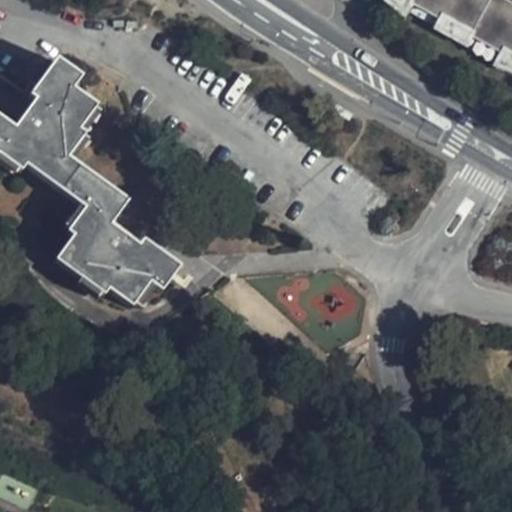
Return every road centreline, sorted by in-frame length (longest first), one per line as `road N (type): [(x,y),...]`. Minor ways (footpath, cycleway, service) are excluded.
road 1 (residential): [(495,157),(417,280),(395,345),(407,409),(455,511)]
road 2 (tertiary): [(495,157),(257,0)]
road 3 (unknown): [(350,233),(273,259),(180,257)]
